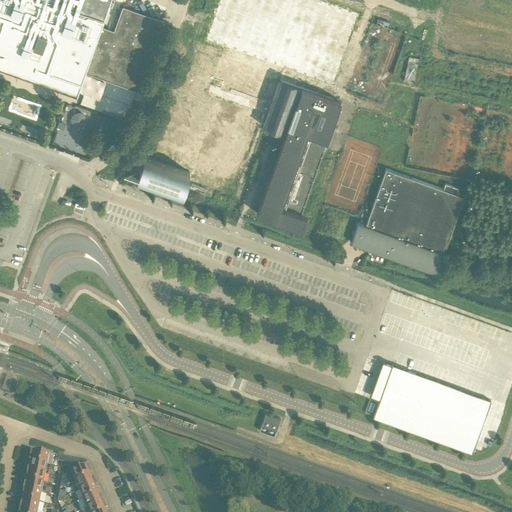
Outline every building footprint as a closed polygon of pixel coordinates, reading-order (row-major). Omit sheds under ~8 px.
[(0,0),(0,63),(78,91),(86,70),(101,27),(110,0),(0,0)] [(206,0),(188,53),(213,62),(235,0),(206,0)] [(285,0),(277,0),(274,9),(292,15),(296,4),(285,0)] [(334,0),(333,4),(351,11),(354,0),(334,0)] [(463,0),(452,0),(450,8),(467,14),(471,3),(463,0)] [(395,1),(391,12),(408,18),(412,7),(395,1)] [(333,4),(329,16),(347,22),(351,11),(333,4)] [(106,29),(101,27),(86,70),(137,89),(148,57),(146,57),(148,52),(150,52),(161,21),(123,7),(115,31),(112,30),(113,28),(107,26),(106,29)] [(450,8),(446,19),(463,25),(467,14),(450,8)] [(274,9),(270,20),(288,26),(292,15),(274,9)] [(391,12),(387,23),(404,30),(408,18),(391,12)] [(329,16),(325,27),(343,33),(347,22),(329,16)] [(446,19),(442,30),(459,37),(463,25),(446,19)] [(270,20),(266,31),(284,38),(288,26),(270,20)] [(387,23),(383,35),(400,41),(404,30),(387,23)] [(325,27),(321,38),(339,45),(343,33),(325,27)] [(511,29),(506,28),(502,39),(511,42),(511,29)] [(442,30),(437,42),(455,48),(459,37),(442,30)] [(265,31),(261,43),(282,50),(286,38),(284,37),(284,38),(266,31),(265,31)] [(383,35),(379,46),(396,52),(400,41),(383,35)] [(317,49),(335,56),(339,45),(321,38),(317,49)] [(511,42),(502,39),(498,51),(511,55),(511,42)] [(437,42),(433,53),(451,59),(455,48),(437,42)] [(379,46),(374,57),(392,64),(396,52),(379,46)] [(315,49),(310,61),(331,68),(335,56),(317,49),(315,49)] [(511,55),(498,51),(494,62),(511,68),(511,55)] [(433,53),(429,64),(447,70),(451,59),(433,53)] [(184,54),(148,154),(214,178),(216,172),(250,77),(184,54)] [(374,57),(370,69),(388,75),(392,64),(374,57)] [(511,68),(494,62),(490,73),(508,80),(511,68)] [(429,64),(425,75),(443,82),(447,70),(429,64)] [(370,68),(365,80),(386,88),(390,76),(388,75),(370,69),(370,68)] [(490,73),(486,84),(504,91),(508,80),(490,73)] [(421,87),(439,93),(443,82),(425,75),(421,87)] [(335,100),(281,80),(266,122),(264,126),(265,125),(272,127),(269,135),(271,136),(274,137),(276,129),(286,132),(275,163),(257,213),(302,229),(307,215),(301,213),(324,150),(341,102),(335,100)] [(486,84),(482,96),(500,102),(504,91),(486,84)] [(419,86),(415,98),(435,105),(440,93),(439,93),(421,87),(419,86)] [(482,96),(478,107),(496,113),(500,102),(482,96)] [(61,122),(75,127),(81,110),(68,104),(61,122)] [(9,117),(33,123),(36,112),(12,106),(9,117)] [(478,107),(474,119),(492,126),(496,113),(478,107)] [(511,167),(401,127),(391,154),(403,159),(405,152),(511,191),(511,208),(501,266),(472,261),(474,254),(461,252),(456,278),(511,287),(511,167)] [(371,248),(372,253),(388,250),(389,254),(389,255),(427,269),(437,272),(462,201),(464,196),(456,193),(458,187),(445,183),(443,188),(386,168),(366,224),(358,222),(351,241),(371,248)] [(392,364),(373,416),(472,452),(491,400),(392,364)] [(280,419),(265,413),(259,430),(274,436),(280,419)] [(31,453),(29,462),(47,466),(49,456),(31,453)] [(45,475),(47,466),(29,462),(27,472),(45,475)] [(92,475),(86,462),(81,467),(82,469),(71,474),(75,483),(92,475)] [(43,485),(45,475),(27,472),(25,481),(43,485)] [(68,474),(60,477),(64,486),(71,484),(68,474)] [(95,484),(92,475),(75,483),(79,492),(95,484)] [(41,494),(43,485),(25,481),(23,490),(41,494)] [(82,500),(99,493),(95,484),(79,492),(82,500)] [(39,504),(41,494),(23,490),(21,500),(39,504)] [(103,502),(99,493),(82,500),(86,509),(103,502)] [(33,511),(37,511),(39,504),(21,500),(19,509),(33,511)] [(103,511),(107,511),(103,502),(86,509),(81,511),(103,511)]
